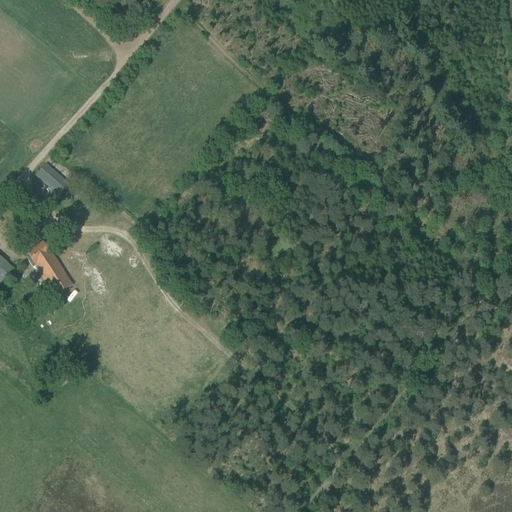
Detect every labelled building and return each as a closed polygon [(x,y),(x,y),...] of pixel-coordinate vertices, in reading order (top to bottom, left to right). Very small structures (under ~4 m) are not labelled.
[(46,165),(36,176),(58,196),(68,184),(46,165)] [(55,297),(64,290),(73,285),(52,254),(51,255),(43,242),(27,253),(30,258),(27,259),(33,268),(35,267),(55,297)] [(0,283),(6,277),(13,269),(0,257),(0,283)] [(76,295),(66,304),(82,324),(92,315),(76,295)] [(142,373),(170,403),(178,397),(150,366),(142,373)]
